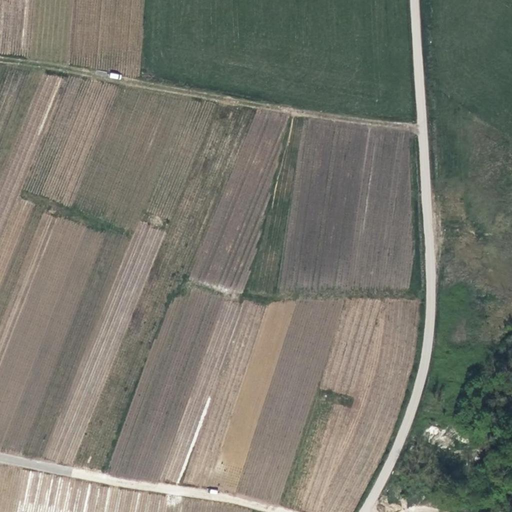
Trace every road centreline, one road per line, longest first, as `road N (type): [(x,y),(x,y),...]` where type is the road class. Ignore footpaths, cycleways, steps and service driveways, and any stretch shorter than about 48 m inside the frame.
road 1 (track): [(365,511),(416,400),(431,311),(415,0)]
road 2 (track): [(0,58),(422,130)]
road 3 (track): [(282,511),(0,457)]
